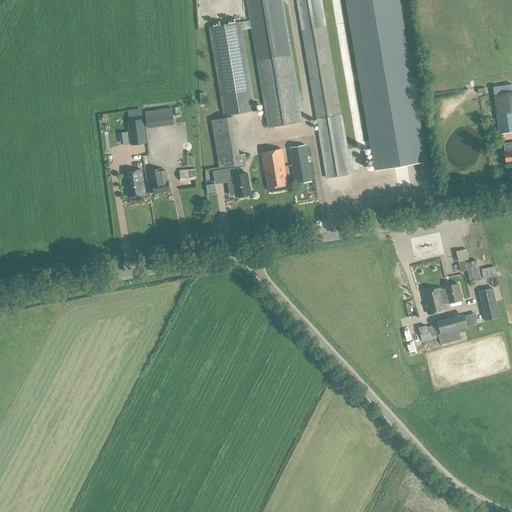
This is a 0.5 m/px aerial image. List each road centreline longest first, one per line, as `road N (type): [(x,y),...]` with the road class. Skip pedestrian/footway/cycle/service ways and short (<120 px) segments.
road 1 (unclassified): [(502,511),(443,474),(244,255)]
road 2 (unclassified): [(244,255),(511,199)]
road 3 (unclassified): [(0,297),(244,255)]
